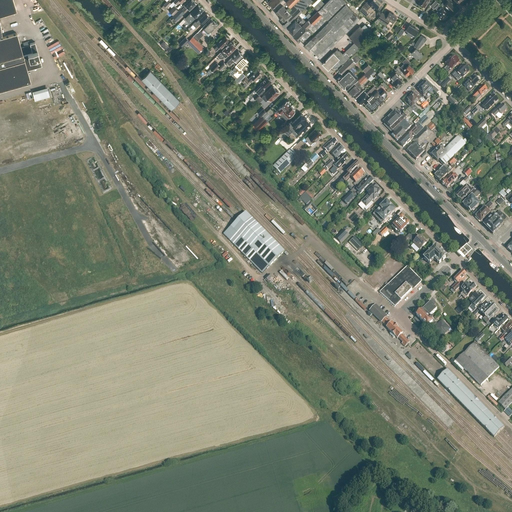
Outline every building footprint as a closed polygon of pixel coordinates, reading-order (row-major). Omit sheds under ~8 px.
[(0,23),(0,16),(17,11),(13,0),(0,0),(0,91),(31,83),(27,70),(42,66),(37,48),(35,42),(30,44),(31,48),(22,50),(17,33),(2,37),(0,23)] [(193,0),(189,0),(184,5),(185,6),(182,9),(184,11),(187,8),(190,10),(197,3),(193,0)] [(311,0),(287,0),(286,2),(290,7),(287,10),(283,6),(276,13),(284,22),(282,24),(285,28),(302,11),(313,1),(311,0)] [(320,58),(360,19),(346,4),(347,3),(343,0),(328,0),(323,5),(323,6),(318,11),(297,31),(293,35),(292,35),(293,36),(294,37),(296,39),(299,42),(302,39),(303,40),(307,36),(308,35),(310,33),(311,33),(314,35),(313,36),(304,45),(308,49),(309,50),(311,49),(320,58)] [(373,0),(369,4),(367,1),(362,6),(367,10),(371,6),(375,10),(379,5),(373,0)] [(439,3),(436,0),(431,5),(434,8),(435,7),(438,11),(437,12),(439,15),(440,16),(441,16),(441,17),(442,17),(443,17),(444,17),(445,16),(446,16),(448,14),(438,4),(439,3)] [(454,8),(456,5),(450,0),(446,0),(447,0),(446,1),(447,2),(444,4),(451,11),(454,8)] [(198,5),(191,12),(191,13),(188,16),(191,19),(195,16),(196,17),(203,10),(198,5)] [(173,15),(178,10),(175,6),(174,6),(172,8),(169,11),(173,15)] [(180,8),(178,10),(173,15),(172,16),(172,17),(171,19),(174,22),(176,20),(176,21),(185,13),(180,8)] [(377,19),(386,25),(389,20),(393,22),(396,16),(389,12),(387,15),(382,12),(377,19)] [(206,13),(200,20),(199,19),(196,22),(195,22),(193,24),(196,28),(202,22),(203,23),(210,17),(206,13)] [(290,30),(303,18),(300,16),(297,19),(298,20),(296,21),(295,20),(287,27),(290,30)] [(211,18),(203,27),(206,31),(205,32),(208,36),(211,33),(210,32),(217,24),(211,18)] [(293,33),(301,26),(299,24),(301,23),(302,24),(305,21),(303,18),(290,30),(293,33)] [(154,28),(153,27),(156,25),(153,21),(146,28),(150,32),(154,28)] [(418,30),(409,24),(406,30),(409,31),(406,34),(411,37),(413,34),(415,35),(418,30)] [(337,49),(333,53),(338,59),(343,64),(359,47),(370,36),(360,25),(349,37),(354,42),(342,55),(337,49)] [(187,42),(193,48),(197,53),(204,47),(198,41),(204,34),(200,30),(198,33),(197,32),(187,42)] [(225,35),(217,44),(218,45),(214,49),(216,50),(218,48),(220,47),(221,48),(230,40),(225,35)] [(415,46),(417,48),(418,45),(420,46),(420,47),(424,41),(425,41),(426,38),(421,35),(414,46),(415,46)] [(186,37),(184,39),(179,43),(182,46),(187,42),(189,40),(186,37)] [(59,39),(48,46),(55,58),(66,52),(59,39)] [(231,50),(233,48),(235,46),(234,46),(235,45),(234,44),(233,44),(232,43),(231,44),(230,42),(222,50),(223,50),(221,52),(225,57),(229,53),(228,53),(229,52),(230,52),(231,51),(231,50)] [(418,49),(419,48),(420,46),(418,45),(417,48),(415,46),(411,51),(412,52),(419,59),(419,58),(420,59),(423,56),(423,55),(423,54),(418,49)] [(235,64),(243,56),(243,55),(243,54),(242,53),(240,53),(238,51),(227,62),(230,65),(232,62),(235,64)] [(350,68),(361,57),(356,52),(339,69),(343,74),(337,80),(343,86),(345,87),(349,84),(358,76),(350,68)] [(326,67),(329,68),(338,59),(333,53),(332,53),(324,61),(324,62),(323,63),(325,65),(326,67)] [(245,64),(249,60),(248,59),(248,58),(246,57),(244,55),(243,56),(235,64),(232,67),(233,69),(232,70),(235,72),(234,74),(237,77),(241,72),(239,70),(240,68),(241,68),(243,67),(243,66),(245,64)] [(456,65),(460,61),(456,57),(454,57),(451,60),(451,59),(446,65),(448,67),(444,70),(448,74),(451,71),(453,69),(457,65),(456,65)] [(343,64),(338,59),(329,68),(336,71),(338,69),(343,64)] [(410,74),(414,69),(409,64),(410,63),(406,59),(403,61),(405,63),(401,66),(404,69),(403,70),(407,75),(410,73),(410,74)] [(210,74),(220,65),(217,62),(207,71),(210,74)] [(224,62),(221,64),(218,67),(221,70),(226,64),(224,62)] [(371,67),(372,67),(367,63),(361,69),(365,73),(371,67)] [(465,75),(469,71),(465,67),(464,66),(463,67),(460,70),(459,70),(456,73),(455,72),(452,75),(458,81),(462,78),(463,79),(466,76),(465,75)] [(362,83),(367,78),(368,78),(371,76),(370,75),(374,71),(371,67),(365,73),(364,74),(358,80),(359,81),(355,84),(348,90),(352,95),(354,95),(357,91),(358,91),(362,88),(362,87),(360,85),(362,83)] [(261,75),(262,73),(258,69),(248,79),(245,76),(241,80),(243,82),(245,81),(248,84),(253,79),(255,81),(258,78),(260,79),(262,75),(261,75)] [(171,110),(180,101),(181,101),(151,70),(142,78),(142,79),(171,110)] [(397,86),(403,81),(399,77),(400,77),(398,75),(399,74),(396,71),(391,76),(393,79),(390,82),(394,86),(395,84),(397,86)] [(264,87),(265,88),(266,87),(267,86),(267,85),(271,82),(270,81),(270,79),(269,79),(267,77),(260,84),(261,84),(255,90),(255,89),(251,93),(252,94),(254,93),(255,94),(253,96),(256,99),(261,93),(259,91),(264,87)] [(473,88),(479,81),(475,77),(472,80),(471,79),(464,86),(467,89),(470,92),(474,88),(473,88)] [(446,86),(451,81),(449,78),(444,83),(440,86),(443,89),(446,86)] [(428,92),(432,87),(426,82),(422,86),(428,92)] [(476,101),(488,90),(483,85),(477,92),(472,97),(476,101)] [(271,100),(279,92),(278,91),(279,91),(276,89),(275,88),(274,86),(273,87),(273,86),(262,97),(266,102),(269,99),(271,100)] [(361,104),(377,89),(374,86),(368,93),(364,90),(356,98),(361,104)] [(424,96),(428,92),(422,86),(418,90),(424,96)] [(35,100),(50,96),(48,87),(33,91),(35,100)] [(369,100),(366,103),(368,106),(381,93),(378,90),(374,94),(373,93),(367,98),(369,100)] [(381,93),(368,106),(372,109),(373,109),(374,108),(375,108),(376,106),(377,106),(378,104),(379,104),(381,102),(381,101),(384,98),(384,97),(387,94),(387,93),(384,90),(381,93)] [(417,103),(419,100),(422,104),(424,103),(425,104),(427,103),(422,97),(421,99),(416,94),(414,95),(413,94),(411,97),(417,103)] [(492,106),(498,101),(493,96),(483,107),(486,110),(491,105),(492,106)] [(414,106),(417,103),(411,97),(408,100),(409,101),(407,102),(412,107),(411,108),(413,111),(416,108),(414,106)] [(457,103),(451,97),(448,100),(454,106),(457,103)] [(286,119),(295,110),(293,109),(294,107),(291,104),(287,100),(282,106),(282,105),(275,112),(278,116),(280,114),(286,119)] [(507,110),(503,105),(497,111),(497,110),(492,115),(495,118),(496,117),(499,120),(503,115),(503,114),(507,110)] [(473,109),(470,106),(463,112),(466,115),(473,109)] [(425,115),(430,111),(428,108),(419,117),(421,119),(425,115)] [(386,124),(393,131),(400,123),(410,114),(407,111),(401,116),(400,116),(400,117),(399,116),(401,114),(397,110),(395,112),(391,117),(392,118),(386,124)] [(291,121),(283,130),(288,135),(292,132),(295,135),(302,128),(304,130),(307,127),(305,125),(309,122),(304,117),(304,115),(303,114),(302,114),(301,114),(293,122),(291,121)] [(262,116),(253,124),(259,130),(268,122),(262,116)] [(423,126),(429,120),(425,116),(419,122),(423,126)] [(511,116),(503,125),(506,127),(508,125),(511,129),(511,128),(511,116)] [(400,123),(393,131),(391,132),(391,135),(395,139),(398,142),(407,133),(405,132),(411,126),(408,123),(405,120),(401,123),(400,123)] [(487,124),(483,120),(475,128),(485,138),(488,135),(482,129),(487,124)] [(414,136),(413,135),(414,134),(416,137),(418,135),(424,129),(418,123),(399,143),(404,147),(407,143),(408,144),(413,138),(414,136)] [(431,131),(435,127),(431,123),(427,127),(426,127),(413,141),(415,144),(408,152),(417,160),(421,156),(423,158),(426,154),(421,149),(425,146),(423,144),(433,133),(431,131)] [(314,140),(321,133),(321,132),(320,131),(319,131),(316,128),(305,138),(312,145),(313,145),(315,142),(315,141),(314,140)] [(493,131),(488,136),(492,140),(497,135),(493,131)] [(475,139),(480,144),(484,141),(479,135),(475,139)] [(445,150),(442,146),(432,156),(438,162),(439,161),(440,161),(445,166),(448,163),(451,167),(456,162),(453,159),(466,145),(468,143),(465,141),(464,143),(458,137),(445,150)] [(330,150),(335,146),(334,145),(337,143),(334,140),(330,144),(329,143),(324,149),(326,151),(324,152),(320,156),(323,158),(331,151),(330,150)] [(340,153),(344,149),(339,144),(335,148),(330,152),(336,159),(341,154),(340,153)] [(280,175),(298,157),(291,149),(273,167),(280,175)] [(313,163),(319,158),(315,154),(310,159),(310,160),(304,167),(308,170),(314,164),(313,163)] [(344,163),(348,159),(346,157),(346,155),(345,155),(344,155),(334,165),(335,166),(333,167),(337,171),(344,164),(344,163)] [(331,160),(325,167),(323,168),(326,172),(328,170),(335,164),(331,160)] [(350,174),(359,165),(355,161),(351,165),(350,164),(344,170),(347,172),(342,178),(345,181),(351,175),(350,174)] [(468,169),(463,173),(467,177),(472,173),(474,170),(471,166),(468,169)] [(445,167),(440,171),(435,176),(440,182),(441,183),(453,170),(450,167),(448,170),(445,167)] [(364,174),(365,174),(360,169),(351,177),(356,183),(363,175),(364,175),(364,174)] [(454,182),(458,178),(457,177),(457,176),(456,175),(456,176),(455,175),(454,176),(452,174),(442,184),(442,185),(444,186),(445,186),(448,189),(450,186),(451,187),(452,187),(455,184),(455,183),(454,182)] [(361,185),(356,190),(358,192),(357,193),(359,195),(363,191),(363,190),(365,188),(365,189),(373,181),(369,177),(366,180),(366,179),(361,184),(361,185)] [(346,181),(345,181),(342,178),(337,183),(332,188),(335,192),(340,187),(346,181)] [(480,184),(474,190),(470,194),(473,197),(464,206),(468,210),(468,211),(469,211),(469,212),(470,213),(471,213),(471,212),(472,213),(474,215),(477,212),(475,210),(479,205),(476,203),(477,202),(476,201),(477,200),(476,199),(485,190),(481,186),(480,184)] [(376,196),(381,192),(375,185),(371,189),(371,188),(367,192),(370,194),(361,202),(366,207),(374,200),(377,197),(376,196)] [(462,203),(470,194),(474,190),(473,188),(472,189),(468,186),(456,197),(456,198),(456,199),(457,199),(457,200),(458,200),(459,200),(462,203)] [(307,205),(313,200),(306,193),(300,198),(307,205)] [(504,202),(501,198),(496,203),(500,207),(504,202)] [(391,215),(396,211),(387,202),(373,215),(382,224),(384,222),(388,219),(390,219),(391,217),(391,215)] [(489,209),(493,206),(491,204),(492,203),(491,202),(476,217),(481,223),(488,216),(490,215),(490,214),(488,211),(489,210),(489,209)] [(502,223),(507,219),(504,215),(503,215),(500,212),(495,216),(494,215),(484,225),(493,235),(503,224),(502,223)] [(231,227),(224,235),(241,252),(262,274),(266,271),(269,267),(285,252),(281,248),(261,228),(256,223),(246,213),(231,227)] [(406,231),(409,228),(407,227),(409,225),(407,223),(408,222),(405,219),(404,220),(402,217),(392,227),(399,235),(404,230),(406,231)] [(375,238),(381,231),(378,228),(372,235),(375,238)] [(385,228),(381,231),(379,234),(383,238),(389,232),(385,228)] [(340,243),(348,235),(343,230),(335,238),(340,243)] [(418,238),(412,232),(407,237),(420,250),(427,244),(426,243),(426,242),(424,241),(420,237),(418,238)] [(347,244),(356,252),(363,246),(354,237),(347,244)] [(447,257),(436,247),(429,254),(429,253),(428,254),(425,251),(417,258),(421,262),(424,259),(429,265),(434,260),(439,265),(442,262),(447,257)] [(415,288),(422,282),(408,267),(381,293),(384,296),(396,307),(402,301),(401,301),(412,290),(409,287),(411,284),(415,288)] [(460,285),(466,278),(465,276),(466,275),(463,271),(454,280),(457,283),(451,288),(452,289),(456,293),(462,287),(460,285)] [(467,298),(475,289),(475,288),(474,286),(473,286),(472,286),(469,283),(467,285),(467,284),(462,290),(464,292),(461,295),(465,299),(466,297),(467,298)] [(476,308),(484,299),(484,298),(483,297),(482,297),(481,296),(478,293),(476,296),(475,295),(472,298),(473,299),(469,302),(472,304),(471,305),(472,305),(469,308),(473,313),(475,311),(476,310),(475,308),(476,308)] [(445,332),(448,329),(445,325),(446,324),(442,320),(440,322),(438,324),(435,322),(436,321),(433,318),(433,317),(431,315),(437,310),(435,307),(436,306),(432,302),(430,304),(422,312),(421,312),(419,312),(417,314),(417,316),(415,319),(419,323),(421,321),(428,327),(431,324),(438,332),(437,333),(441,337),(446,333),(445,332)] [(493,313),(496,310),(496,309),(496,308),(495,307),(494,307),(493,307),(492,307),(490,304),(486,307),(487,307),(486,308),(484,307),(479,312),(484,316),(483,316),(485,318),(491,312),(493,313)] [(387,318),(375,306),(375,305),(370,311),(382,323),(387,328),(391,323),(386,318),(387,318)] [(498,313),(496,310),(493,313),(491,312),(485,318),(482,320),(486,324),(489,321),(489,322),(498,313)] [(499,330),(508,322),(508,321),(508,320),(506,319),(505,318),(504,318),(502,316),(499,319),(497,321),(497,322),(496,322),(495,322),(495,323),(494,323),(494,324),(494,325),(495,326),(494,327),(497,330),(498,329),(499,330)] [(508,337),(511,332),(511,323),(511,322),(506,327),(505,327),(502,330),(504,333),(503,334),(505,336),(506,335),(508,337)] [(409,343),(402,335),(403,334),(398,329),(394,325),(392,323),(391,323),(387,328),(386,328),(388,330),(391,333),(390,333),(390,335),(391,335),(393,338),(395,338),(395,337),(397,339),(398,338),(403,343),(402,344),(405,347),(408,344),(409,343)] [(449,344),(453,348),(462,340),(458,336),(449,344)] [(499,368),(475,344),(464,355),(464,354),(456,362),(481,387),(499,368)] [(511,360),(509,358),(503,364),(506,367),(511,361),(511,360)] [(505,428),(447,370),(437,380),(495,438),(505,428)] [(505,410),(511,403),(511,389),(498,404),(505,410)]
